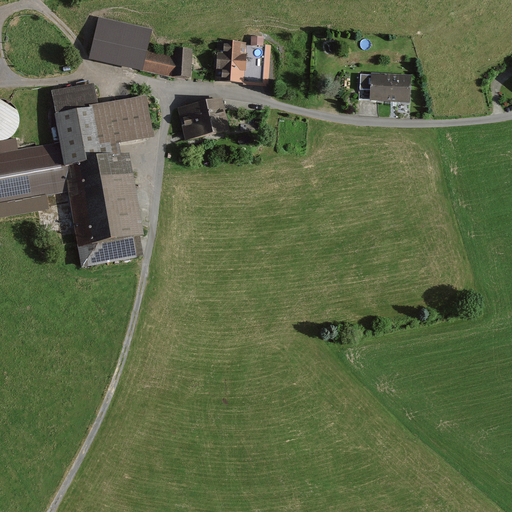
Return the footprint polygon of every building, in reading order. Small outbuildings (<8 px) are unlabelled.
[(246,46),(218,45),(216,81),(244,82),(246,46)] [(175,52),(174,59),(147,53),(142,73),(175,80),(193,81),(195,53),(175,52)] [(410,78),(373,75),(371,98),(408,101),(410,78)] [(64,145),(0,157),(0,218),(50,209),(48,197),(73,193),(87,270),(143,259),(123,148),(159,141),(152,102),(98,112),(94,89),(55,96),(64,145)] [(224,102),(178,111),(185,142),(230,133),(224,102)]
